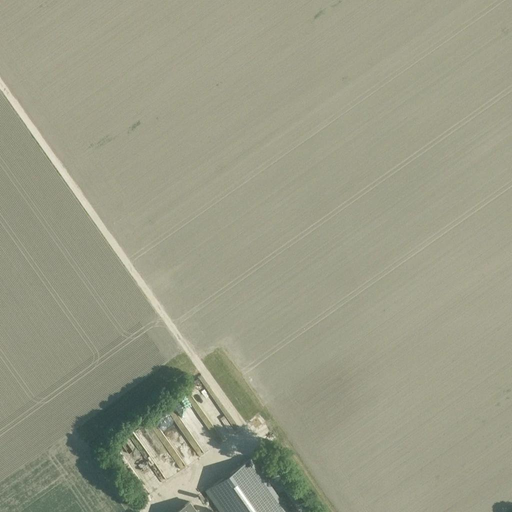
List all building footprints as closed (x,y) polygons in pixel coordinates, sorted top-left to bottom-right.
[(199,404),(208,401),(199,377),(185,382),(190,397),(196,395),(199,404)] [(185,402),(187,401),(182,393),(167,402),(188,437),(202,429),(185,402)] [(207,410),(221,439),(233,433),(218,404),(207,410)] [(193,460),(163,411),(151,419),(180,467),(193,460)] [(288,511),(251,458),(205,490),(220,511),(288,511)] [(137,477),(151,491),(161,481),(147,466),(137,477)] [(149,498),(150,507),(159,506),(158,500),(153,501),(153,498),(149,498)] [(196,511),(189,502),(174,511),(196,511)]
